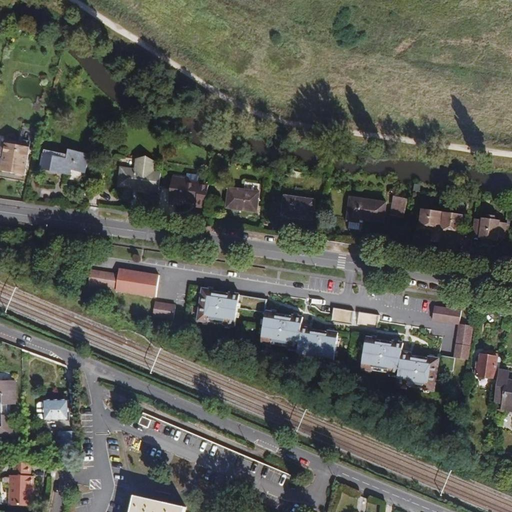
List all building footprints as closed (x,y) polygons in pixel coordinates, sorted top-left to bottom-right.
[(26,140),(36,141),(37,131),(27,130),(26,140)] [(3,157),(6,144),(21,146),(21,143),(3,140),(3,143),(0,157),(3,157)] [(3,157),(1,172),(25,176),(30,148),(21,146),(6,144),(3,157)] [(66,170),(85,174),(90,155),(69,150),(68,156),(67,161),(47,156),(44,155),(41,169),(65,175),(66,170)] [(44,155),(67,161),(68,156),(45,150),(44,155)] [(119,187),(158,192),(161,173),(154,172),(155,163),(137,160),(136,170),(122,168),(119,187)] [(172,183),(169,205),(183,207),(184,202),(197,204),(197,205),(206,206),(210,185),(187,182),(187,179),(173,177),(172,183)] [(229,189),(227,209),(258,213),(261,193),(259,192),(260,185),(245,183),(244,190),(229,189)] [(146,194),(144,203),(156,205),(158,196),(146,194)] [(284,197),(281,217),(312,221),(315,201),(284,197)] [(386,203),(352,198),(348,222),(363,224),(364,220),(383,223),(386,203)] [(394,198),(391,214),(404,217),(407,201),(394,198)] [(422,212),(420,229),(433,231),(431,242),(447,244),(447,242),(463,245),(464,236),(461,235),(464,218),(454,217),(454,214),(433,210),(432,214),(422,212)] [(493,241),(498,241),(499,239),(506,240),(508,224),(501,223),(501,221),(496,220),(488,219),(482,218),(482,220),(475,219),(473,235),(480,236),(479,238),(485,239),(493,241)] [(363,224),(348,222),(347,228),(362,230),(363,224)] [(156,299),(160,275),(120,269),(119,275),(91,271),(89,285),(116,289),(116,292),(156,299)] [(203,289),(198,321),(235,327),(238,309),(265,313),(267,299),(240,295),(240,299),(229,297),(230,293),(203,289)] [(155,303),(153,316),(174,319),(176,306),(155,303)] [(435,307),(432,321),(459,325),(462,312),(435,307)] [(354,312),(334,309),(332,323),(351,326),(354,312)] [(312,333),(301,331),(302,327),(304,317),(266,312),(262,344),(299,350),(297,360),(334,365),(339,333),(313,329),(312,333)] [(379,316),(360,313),(357,327),(377,331),(379,316)] [(456,358),(470,361),(475,328),(459,325),(454,358),(456,358)] [(362,370),(399,376),(397,385),(435,392),(439,369),(441,360),(413,355),(412,359),(402,357),(402,353),(404,344),(367,338),(362,370)] [(478,377),(498,379),(499,371),(501,357),(496,357),(497,354),(481,352),(480,364),(477,363),(475,375),(478,375),(478,377)] [(441,356),(441,360),(439,369),(453,372),(456,358),(454,358),(441,356)] [(498,379),(494,402),(503,404),(502,410),(511,411),(511,381),(508,381),(510,373),(499,371),(498,379)] [(4,415),(4,405),(12,405),(17,405),(17,381),(0,381),(0,436),(13,436),(14,415),(12,415),(4,415)] [(70,399),(44,400),(44,421),(70,421),(70,399)] [(12,405),(4,405),(4,415),(12,415),(12,405)] [(148,428),(152,420),(142,416),(139,424),(148,428)] [(75,432),(59,432),(59,444),(66,444),(66,447),(76,447),(75,432)] [(31,476),(32,463),(23,463),(16,463),(15,475),(11,475),(10,506),(33,507),(35,476),(31,476)] [(185,511),(186,508),(135,496),(131,511),(185,511)]
